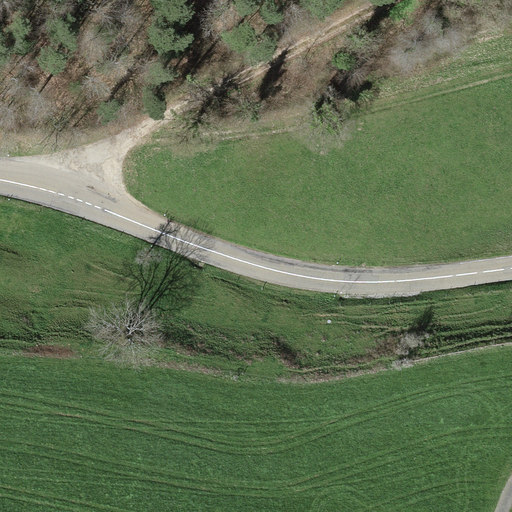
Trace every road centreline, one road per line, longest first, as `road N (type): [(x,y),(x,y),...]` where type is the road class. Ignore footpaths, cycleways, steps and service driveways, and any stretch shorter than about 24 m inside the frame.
road 1 (tertiary): [(511,267),(397,281),(327,279),(264,267),(0,178)]
road 2 (track): [(409,0),(151,121),(99,158),(77,199)]
road 3 (track): [(511,76),(354,112),(122,143)]
